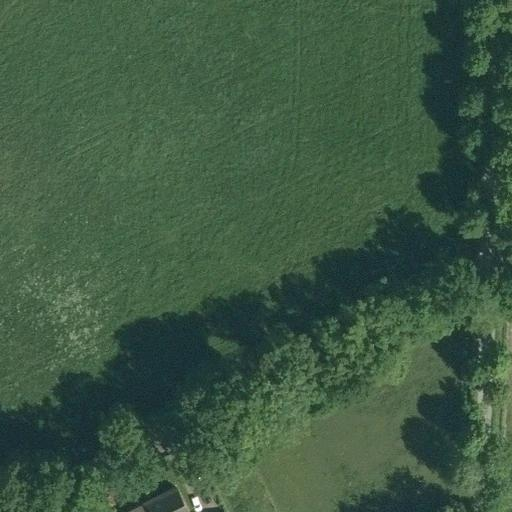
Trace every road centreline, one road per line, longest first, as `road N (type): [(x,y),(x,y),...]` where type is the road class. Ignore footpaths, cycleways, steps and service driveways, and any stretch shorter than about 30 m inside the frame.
road 1 (residential): [(496,260),(0,504)]
road 2 (residential): [(503,0),(496,260)]
road 3 (residential): [(496,260),(488,511)]
